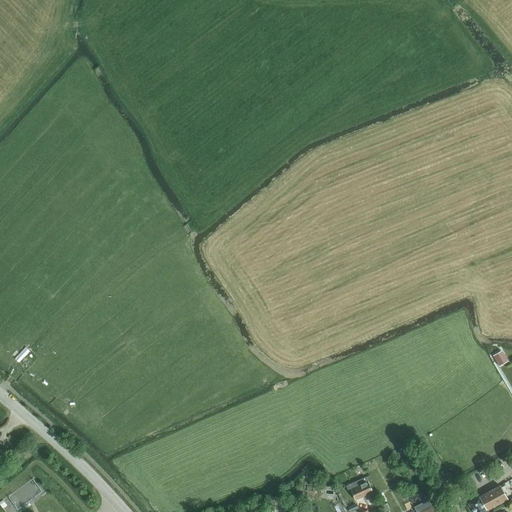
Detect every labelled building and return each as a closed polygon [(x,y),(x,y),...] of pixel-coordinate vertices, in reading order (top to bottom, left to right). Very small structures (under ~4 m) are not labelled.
[(20,359),(31,349),(27,344),(16,354),(20,359)] [(505,359),(501,350),(493,354),(498,363),(505,359)] [(401,485),(395,473),(391,475),(397,487),(401,485)] [(367,481),(365,477),(346,486),(348,490),(350,489),(355,500),(373,492),(368,481),(367,481)] [(19,507),(44,491),(35,478),(10,493),(19,507)] [(487,510),(507,499),(499,485),(479,496),(468,503),(473,511),(487,511),(488,511),(487,510)] [(278,504),(275,495),(269,497),(272,506),(278,504)] [(432,506),(428,499),(414,506),(416,511),(439,511),(435,504),(432,506)] [(359,508),(356,502),(347,506),(350,511),(359,508)]
